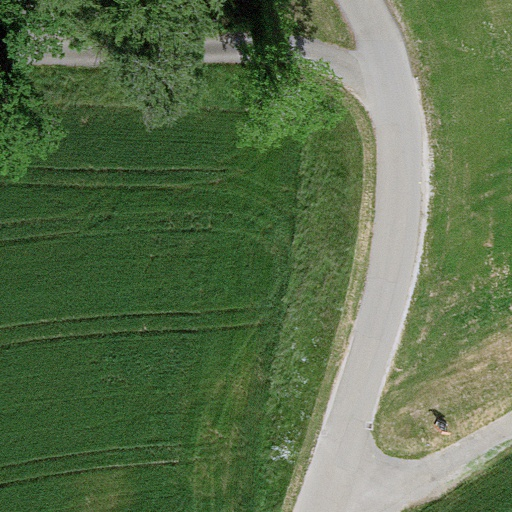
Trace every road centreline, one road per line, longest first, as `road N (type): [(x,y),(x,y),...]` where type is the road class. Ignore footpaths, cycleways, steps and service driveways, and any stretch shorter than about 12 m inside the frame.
road 1 (unclassified): [(321,511),(377,330),(399,217),(402,137),(392,74)]
road 2 (residential): [(392,74),(261,49),(0,45)]
road 3 (unclassified): [(346,511),(511,424)]
